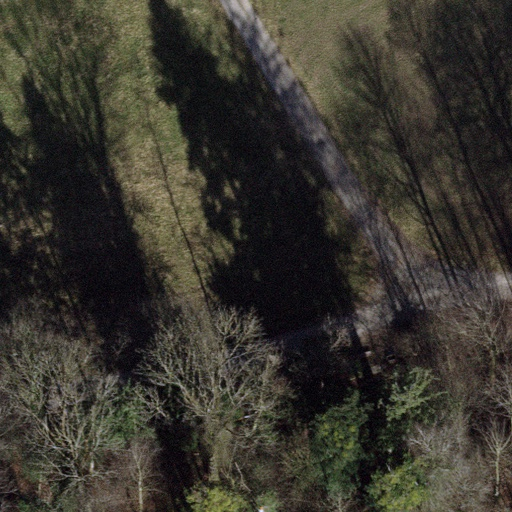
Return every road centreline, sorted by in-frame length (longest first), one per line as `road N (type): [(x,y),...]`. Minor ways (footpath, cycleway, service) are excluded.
road 1 (track): [(0,407),(511,289)]
road 2 (track): [(426,308),(232,0)]
